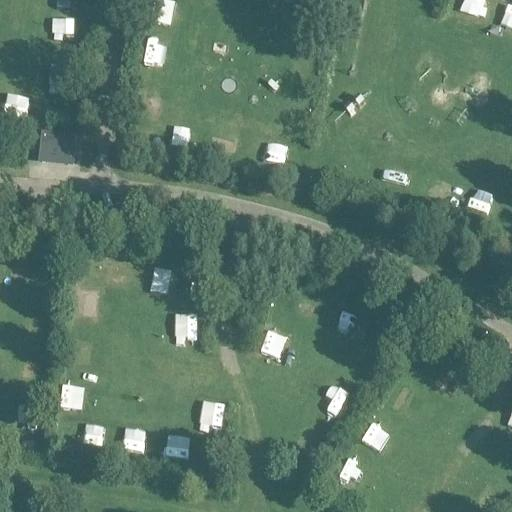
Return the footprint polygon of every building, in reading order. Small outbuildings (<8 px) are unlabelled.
[(480,0),(460,0),(457,5),(476,16),(484,2),(480,0)] [(503,21),(511,24),(511,6),(509,5),(503,21)] [(181,27),(183,9),(164,6),(162,25),(181,27)] [(349,9),(346,30),(357,31),(360,11),(349,9)] [(76,37),(78,15),(56,14),(55,36),(76,37)] [(158,52),(153,73),(175,77),(179,56),(158,52)] [(313,74),(315,54),(303,53),(300,73),(313,74)] [(63,62),(62,83),(73,83),(73,63),(63,62)] [(27,111),(29,92),(6,90),(4,108),(27,111)] [(298,99),(296,122),(308,123),(310,100),(298,99)] [(330,117),(349,121),(353,105),(333,100),(330,117)] [(148,123),(161,124),(162,102),(149,101),(148,123)] [(171,132),(169,144),(201,150),(203,138),(171,132)] [(41,136),(37,168),(72,171),(74,140),(41,136)] [(228,158),(249,161),(251,142),(230,140),(228,158)] [(76,292),(73,316),(86,318),(89,294),(76,292)] [(185,319),(186,341),(206,340),(205,318),(185,319)] [(286,351),(289,329),(267,325),(263,347),(286,351)] [(70,343),(67,362),(80,364),(82,345),(70,343)] [(360,343),(350,364),(363,370),(373,349),(360,343)] [(398,398),(414,403),(421,380),(406,375),(398,398)] [(58,410),(82,415),(86,395),(62,390),(58,410)] [(380,423),(371,441),(390,450),(399,433),(380,423)] [(357,462),(344,478),(353,485),(366,469),(357,462)]
